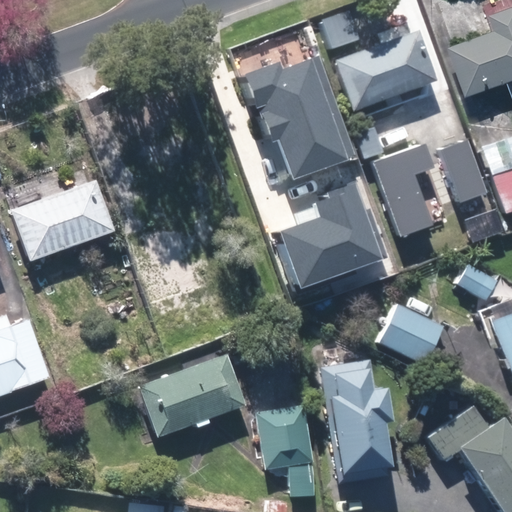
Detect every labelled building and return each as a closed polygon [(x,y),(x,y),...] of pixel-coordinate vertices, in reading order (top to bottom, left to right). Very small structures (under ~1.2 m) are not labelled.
[(502,25),(456,41),(475,93),(511,80),(511,6),(497,12),(502,25)] [(419,29),(333,58),(351,110),(437,81),(419,29)] [(287,48),(247,64),(286,164),(349,140),(312,48),(290,57),(287,48)] [(196,231),(197,122),(132,121),(131,170),(139,170),(138,230),(196,231)] [(489,174),(511,165),(511,121),(475,135),(489,174)] [(424,138),(370,160),(403,238),(435,224),(414,173),(429,166),(448,213),(487,197),(463,137),(430,151),(424,138)] [(88,160),(3,192),(29,261),(114,229),(88,160)] [(511,165),(489,174),(504,212),(511,209),(511,165)] [(297,274),(382,240),(354,168),(317,182),(324,200),(276,219),(297,274)] [(496,277),(465,262),(455,284),(486,299),(496,277)] [(492,328),(511,376),(511,299),(477,314),(484,331),(492,328)] [(443,323),(396,303),(380,341),(426,361),(443,323)] [(0,396),(50,380),(29,316),(11,322),(7,311),(0,313),(0,396)] [(347,349),(316,353),(321,386),(332,385),(333,394),(328,395),(340,470),(392,462),(386,421),(392,420),(385,375),(375,376),(372,355),(349,359),(347,349)] [(228,351),(137,383),(153,431),(244,400),(228,351)] [(484,426),(469,402),(424,435),(442,460),(460,447),(507,511),(511,511),(511,426),(503,413),(484,426)] [(304,403),(253,410),(262,467),(287,463),(292,495),(318,491),(304,403)]
